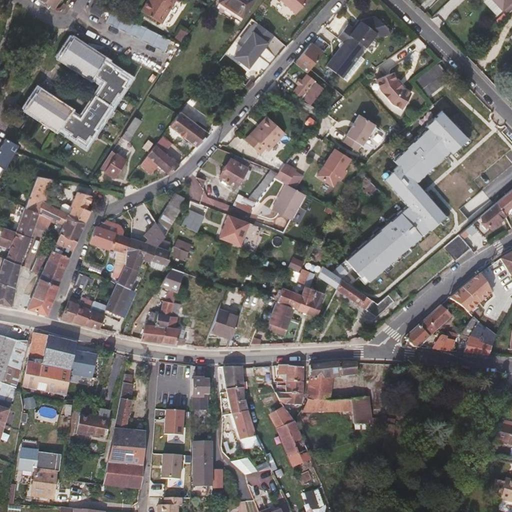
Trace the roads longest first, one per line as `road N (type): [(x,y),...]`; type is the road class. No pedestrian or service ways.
road 1 (residential): [(48,325),(90,219),(180,177),(341,0)]
road 2 (tertiary): [(374,352),(186,356),(48,325)]
road 3 (residential): [(374,352),(511,240)]
road 4 (residential): [(511,119),(391,0)]
road 5 (tertiary): [(511,368),(374,352)]
